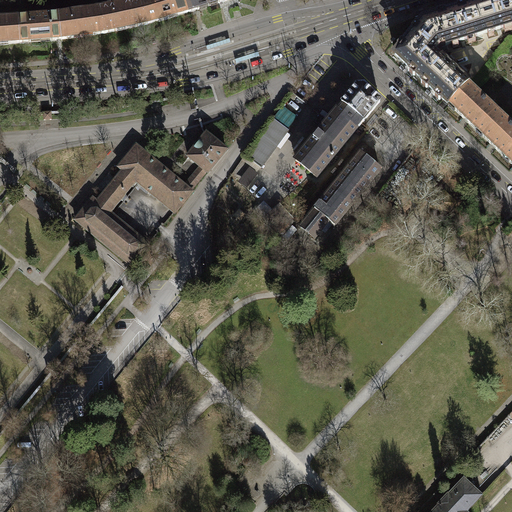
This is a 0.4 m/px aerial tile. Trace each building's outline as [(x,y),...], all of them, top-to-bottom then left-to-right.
[(142,0),(101,9),(105,34),(117,31),(116,28),(135,24),(136,27),(147,24),(142,0)] [(142,0),(147,24),(159,21),(158,19),(177,13),(177,16),(189,13),(184,0),(142,0)] [(184,0),(189,13),(200,9),(199,7),(217,1),(218,3),(228,0),(184,0)] [(460,34),(496,23),(493,12),(497,10),(493,0),(491,0),(456,11),(460,22),(456,23),(460,34)] [(496,23),(511,18),(511,0),(493,0),(497,10),(493,12),(496,23)] [(101,9),(60,15),(62,40),(74,38),(74,35),(93,33),(93,35),(105,34),(101,9)] [(435,44),(437,42),(460,34),(456,23),(460,22),(456,11),(423,21),(414,33),(422,41),(426,37),(435,44)] [(18,18),(20,43),(31,42),(31,39),(50,38),(50,41),(59,40),(62,40),(60,15),(57,15),(18,18)] [(18,18),(0,19),(0,41),(8,41),(9,44),(20,43),(18,18)] [(438,62),(428,52),(435,44),(426,37),(422,41),(414,33),(396,54),(422,79),(438,62)] [(463,85),(438,62),(422,79),(446,102),(449,105),(466,88),(463,85)] [(449,105),(477,131),(496,111),(468,85),(466,88),(449,105)] [(381,102),(364,86),(357,87),(341,105),(344,107),(363,123),(381,102)] [(317,179),(363,123),(344,107),(339,113),(337,111),(295,161),(317,179)] [(477,131),(504,156),(511,148),(511,125),(496,111),(477,131)] [(272,120),(244,156),(261,168),(288,132),(272,120)] [(200,167),(207,172),(208,173),(227,150),(207,134),(197,145),(188,157),(200,167)] [(123,170),(136,182),(175,213),(192,192),(191,191),(184,186),(137,146),(119,167),(123,170)] [(335,227),(381,170),(361,154),(301,227),(315,239),(329,222),(335,227)] [(1,157),(0,157),(0,161),(14,173),(16,170),(1,157)] [(207,172),(200,167),(184,186),(191,191),(207,172)] [(136,182),(123,170),(97,202),(94,199),(76,220),(131,266),(149,245),(110,213),(136,182)] [(293,190),(304,182),(296,170),(284,178),(293,190)] [(456,204),(444,192),(431,207),(443,218),(456,204)] [(280,207),(267,219),(279,232),(292,220),(280,207)] [(431,511),(467,511),(483,495),(481,494),(464,478),(448,494),(438,504),(439,504),(431,511)]
